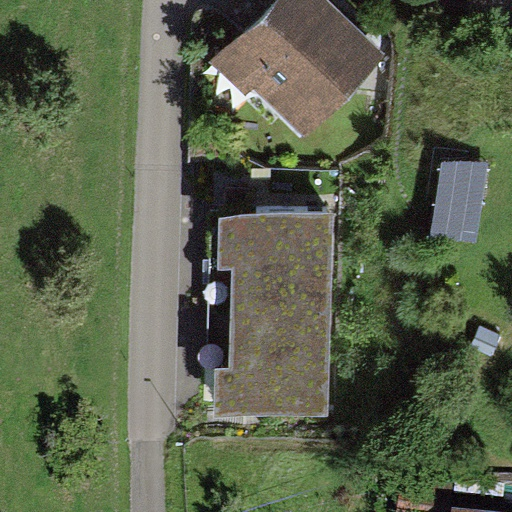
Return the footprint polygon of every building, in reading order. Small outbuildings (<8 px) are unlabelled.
[(340,0),(260,0),(210,54),(245,87),(253,78),(305,128),(386,43),(340,0)] [(489,158),(442,151),(429,234),(477,242),(489,158)] [(215,346),(214,397),(329,400),(334,198),(219,195),(218,244),(233,245),(230,346),(215,346)] [(501,332),(479,322),(469,342),(492,352),(501,332)] [(450,511),(451,495),(403,489),(399,511),(450,511)]
